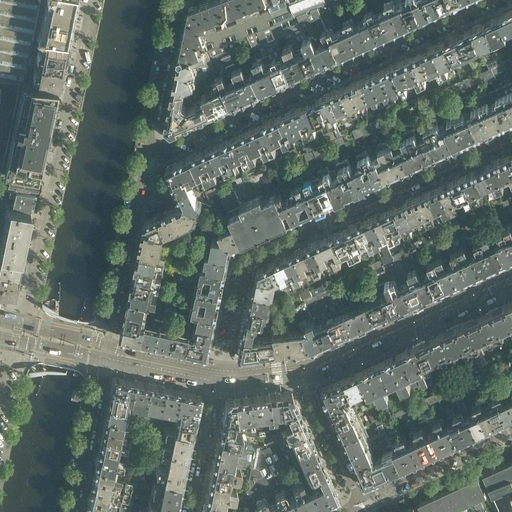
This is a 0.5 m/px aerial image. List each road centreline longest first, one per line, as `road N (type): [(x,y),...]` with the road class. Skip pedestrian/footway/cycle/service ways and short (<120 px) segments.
road 1 (residential): [(511,138),(252,257),(243,265),(218,375)]
road 2 (residential): [(147,146),(175,145),(494,0)]
road 3 (residential): [(90,0),(20,322)]
road 4 (tertiary): [(302,369),(511,277)]
road 5 (residential): [(109,333),(147,146)]
road 6 (residential): [(511,430),(359,501)]
road 7 (residential): [(72,511),(105,351)]
road 8 (residential): [(147,146),(177,0)]
road 9 (residential): [(302,369),(359,501)]
road 10 (residential): [(190,511),(218,375)]
